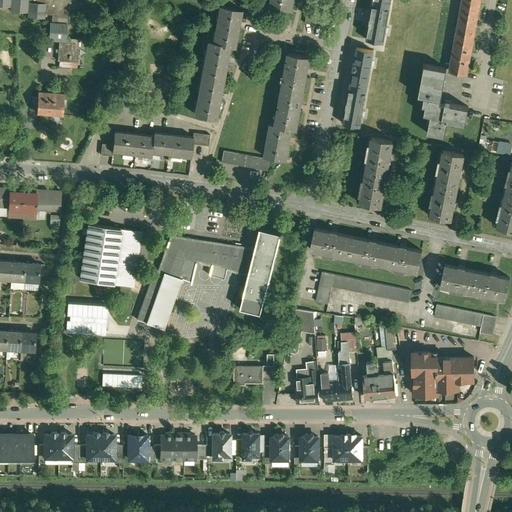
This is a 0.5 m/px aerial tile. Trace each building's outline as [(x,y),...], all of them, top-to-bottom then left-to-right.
[(0,0),(0,5),(11,6),(12,6),(11,11),(28,12),(29,12),(29,16),(45,18),(46,14),(53,14),(53,22),(51,22),(50,40),(52,40),(59,41),(60,37),(67,38),(69,10),(71,2),(75,0),(0,0)] [(293,0),(271,0),(271,5),(292,9),(293,0)] [(374,0),(367,40),(385,42),(392,0),(374,0)] [(462,0),(450,71),(468,75),(481,0),(462,0)] [(241,9),(220,5),(217,23),(238,27),(241,9)] [(330,17),(308,13),(306,23),(327,27),(330,17)] [(238,27),(217,23),(214,42),(230,45),(235,45),(238,27)] [(80,39),(67,38),(60,37),(59,41),(58,60),(60,60),(78,62),(79,62),(80,39)] [(214,42),(209,41),(206,59),(227,63),(230,45),(214,42)] [(375,51),(358,48),(344,123),(361,126),(375,51)] [(310,56),(289,53),(286,71),(307,75),(310,56)] [(227,63),(206,59),(202,77),(223,81),(227,63)] [(447,69),(425,65),(419,96),(425,97),(423,107),(425,107),(424,116),(431,117),(427,134),(445,137),(448,122),(466,125),(469,108),(446,103),(445,104),(441,103),(447,69)] [(307,75),(286,71),(283,89),(304,93),(307,75)] [(223,81),(202,77),(199,95),(220,99),(223,81)] [(145,88),(138,86),(135,97),(141,99),(145,88)] [(304,93),(283,89),(280,107),(300,111),(304,93)] [(64,93),(40,91),(40,90),(38,112),(39,111),(62,113),(62,114),(63,114),(65,92),(64,92),(64,93)] [(220,99),(199,95),(195,113),(216,117),(220,99)] [(300,111),(280,107),(276,125),(292,128),(297,128),(300,111)] [(276,125),(272,124),(269,140),(289,143),(292,128),(276,125)] [(154,136),(115,131),(113,145),(112,152),(113,152),(152,156),(152,153),(154,136)] [(193,137),(154,133),(154,136),(152,153),(191,157),(193,144),(193,137)] [(210,135),(194,133),(193,137),(193,144),(209,146),(210,135)] [(393,141),(372,138),(371,145),(369,144),(367,159),(368,159),(365,181),(363,180),(360,195),(362,195),(361,203),(382,207),(384,194),(385,194),(386,188),(385,188),(390,160),(391,160),(392,155),(391,154),(393,141)] [(289,143),(269,140),(266,156),(286,160),(289,143)] [(113,145),(103,143),(102,155),(112,156),(113,152),(112,152),(113,145)] [(272,159),(224,150),(222,162),(269,170),(272,159)] [(464,155),(443,151),(441,161),(439,161),(437,172),(439,172),(435,193),(433,193),(431,204),(433,204),(431,215),(452,219),(454,206),(455,206),(456,200),(455,200),(460,174),(461,174),(463,168),(461,168),(464,155)] [(511,167),(511,169),(509,169),(506,184),(508,184),(503,205),(501,204),(497,218),(499,218),(497,226),(511,230),(511,167)] [(10,189),(4,188),(3,198),(2,198),(1,204),(2,204),(10,205),(11,191),(11,188),(10,188),(10,189)] [(62,191),(37,190),(37,193),(36,210),(61,211),(62,191)] [(11,191),(10,205),(9,210),(23,210),(24,192),(11,191)] [(37,193),(24,192),(23,210),(36,211),(36,210),(37,193)] [(59,225),(59,215),(50,214),(50,225),(59,225)] [(141,230),(89,223),(81,278),(133,286),(141,230)] [(260,228),(255,248),(248,275),(240,308),(261,313),(281,233),(260,228)] [(338,232),(331,230),(331,231),(316,228),(312,249),(324,252),(324,254),(332,256),(333,254),(350,257),(355,236),(337,233),(338,232)] [(158,270),(154,269),(136,319),(164,328),(164,327),(180,279),(181,279),(181,278),(182,278),(179,277),(185,259),(189,260),(193,238),(170,235),(168,241),(166,240),(164,245),(167,246),(158,270)] [(400,246),(377,241),(377,240),(371,239),(371,240),(355,236),(350,257),(363,260),(362,262),(371,264),(372,262),(395,267),(395,269),(404,271),(405,269),(418,272),(423,251),(406,248),(406,246),(400,245),(400,246)] [(203,240),(193,238),(189,260),(196,261),(196,262),(211,266),(209,274),(225,278),(227,270),(248,275),(255,248),(203,240)] [(185,259),(179,277),(182,278),(181,278),(190,282),(190,284),(191,284),(196,262),(196,261),(189,260),(185,259)] [(12,261),(0,260),(0,278),(11,279),(12,261)] [(26,262),(12,261),(11,279),(25,280),(26,262)] [(41,263),(26,262),(25,280),(40,281),(41,263)] [(491,274),(465,269),(465,268),(459,267),(459,268),(446,265),(442,285),(452,287),(452,289),(462,291),(462,289),(483,294),(483,296),(497,299),(498,297),(505,298),(510,278),(497,275),(497,274),(492,273),(491,274)] [(324,272),(318,301),(329,304),(333,286),(335,274),(324,272)] [(412,290),(335,274),(333,286),(409,302),(412,290)] [(484,314),(437,304),(435,316),(482,326),(484,314)] [(315,311),(294,308),(286,350),(296,352),(299,350),(302,330),(316,332),(315,311)] [(497,316),(484,314),(482,326),(481,332),(492,334),(497,316)] [(368,319),(356,317),(355,317),(356,323),(363,323),(363,330),(369,330),(369,319),(368,319)] [(394,326),(388,325),(386,324),(388,349),(397,348),(397,347),(396,347),(394,326)] [(8,331),(0,330),(0,347),(7,348),(8,331)] [(22,332),(8,331),(7,348),(21,349),(22,332)] [(36,332),(22,332),(21,349),(35,350),(36,332)] [(317,355),(327,355),(327,336),(317,336),(317,355)] [(348,341),(342,341),(343,350),(340,350),(341,364),(344,363),(345,370),(340,370),(341,378),(342,377),(342,379),(337,380),(338,399),(354,398),(349,341),(348,341)] [(438,351),(413,351),(413,370),(415,370),(415,394),(439,393),(439,388),(459,388),(459,380),(475,379),(475,356),(438,357),(438,351)] [(275,366),(275,354),(268,354),(268,365),(264,365),(264,366),(275,366)] [(384,361),(379,362),(379,361),(367,362),(368,374),(364,375),(366,397),(398,394),(396,377),(393,360),(384,360),(384,361)] [(264,365),(235,365),(235,384),(235,382),(245,382),(245,384),(246,384),(246,382),(264,382),(264,366),(264,365)] [(317,369),(309,370),(310,388),(297,389),(298,402),(320,400),(317,369)] [(337,380),(330,380),(329,373),(322,374),(324,400),(338,399),(337,380)] [(9,433),(0,433),(0,431),(0,456),(8,456),(9,433)] [(17,433),(9,433),(8,456),(21,456),(21,431),(17,431),(17,433)] [(33,433),(24,433),(24,431),(21,431),(21,456),(33,456),(33,433)] [(52,433),(45,433),(45,444),(45,457),(46,457),(59,457),(59,434),(57,434),(57,432),(52,431),(52,433)] [(67,432),(61,432),(61,434),(59,434),(59,457),(72,457),(73,457),(73,444),(73,434),(66,434),(67,432)] [(99,432),(94,432),(94,434),(87,434),(87,444),(87,458),(88,458),(101,458),(101,434),(99,434),(99,432)] [(108,434),(108,432),(103,432),(103,434),(101,434),(101,458),(114,458),(115,458),(115,444),(115,434),(108,434)] [(173,432),(169,432),(169,434),(161,434),(161,444),(161,458),(196,458),(196,444),(196,435),(188,435),(188,432),(181,432),(181,435),(173,434),(173,432)] [(231,433),(213,433),(213,437),(213,455),(213,457),(222,457),(222,454),(230,454),(231,433)] [(260,433),(243,433),(243,439),(242,457),(260,457),(260,433)] [(290,436),(284,436),(284,433),(277,433),(277,436),(273,436),(273,445),(272,458),(273,458),(289,458),(290,436)] [(313,433),(307,433),(307,436),(302,436),(302,445),(302,458),(319,458),(319,436),(313,436),(313,433)] [(342,435),(335,435),(335,446),(335,458),(336,458),(349,458),(349,433),(342,433),(342,435)] [(356,435),(356,433),(349,433),(349,458),(362,459),(363,459),(363,446),(363,435),(356,435)] [(148,434),(129,434),(129,458),(148,459),(148,445),(148,434)] [(87,444),(79,444),(79,462),(88,462),(88,458),(87,458),(87,444)] [(123,444),(115,444),(115,458),(114,458),(114,462),(123,462),(123,444)] [(207,444),(196,444),(196,458),(207,458),(207,455),(207,444)] [(335,446),(325,446),(325,463),(335,463),(336,458),(335,458),(335,446)] [(237,477),(231,478),(231,480),(245,479),(244,469),(236,470),(237,477)]
